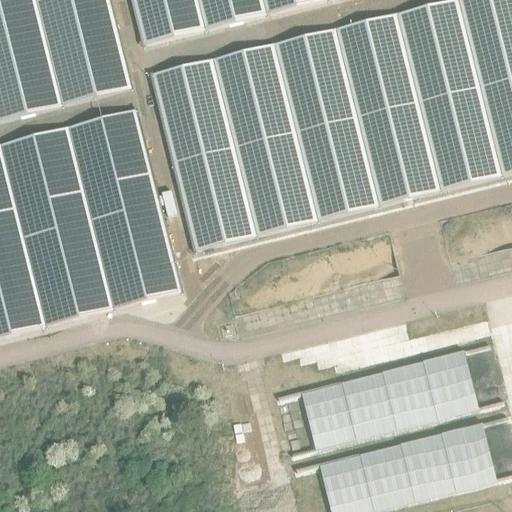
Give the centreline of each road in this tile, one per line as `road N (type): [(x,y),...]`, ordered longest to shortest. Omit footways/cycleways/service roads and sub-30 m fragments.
road 1 (track): [(136,64),(427,0)]
road 2 (track): [(0,136),(144,100),(119,0)]
road 3 (track): [(144,100),(198,302)]
